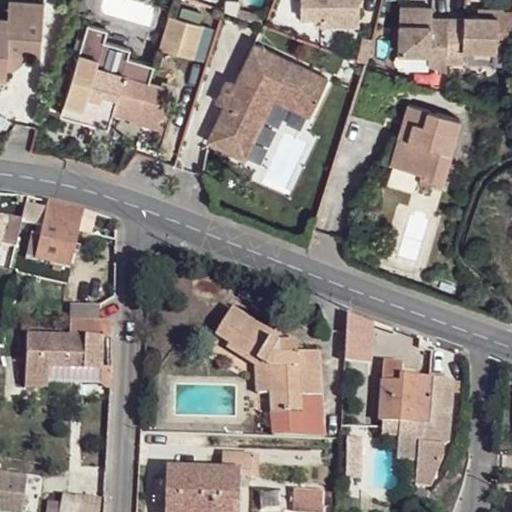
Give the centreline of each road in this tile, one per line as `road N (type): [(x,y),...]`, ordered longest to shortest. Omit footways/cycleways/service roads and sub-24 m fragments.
road 1 (tertiary): [(142,207),(491,337)]
road 2 (residential): [(116,511),(142,207)]
road 3 (residential): [(467,511),(482,464),(491,337)]
road 4 (tertiary): [(0,172),(142,207)]
